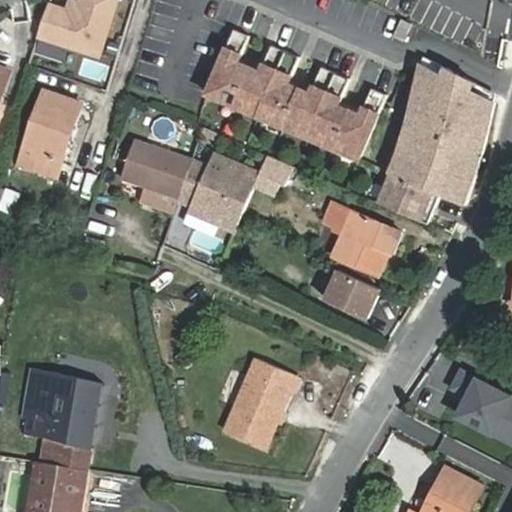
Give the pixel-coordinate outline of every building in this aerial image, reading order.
[(118,0),(79,0),(79,1),(75,0),(70,0),(68,7),(50,1),(39,34),(100,54),(118,0)] [(452,0),(477,12),(482,0),(452,0)] [(412,21),(402,16),(394,33),(403,38),(412,21)] [(292,70),(299,56),(274,45),(268,59),(292,70)] [(232,46),(212,92),(367,162),(387,115),(373,108),(370,117),(346,107),(350,98),(321,85),(318,94),(294,84),(298,75),(269,62),(266,70),(243,60),(247,52),(232,46)] [(0,66),(0,101),(11,70),(0,66)] [(325,66),(318,79),(344,91),(351,78),(325,66)] [(445,78),(423,66),(410,128),(408,137),(402,155),(407,157),(399,176),(443,195),(454,200),(463,182),(471,185),(481,160),(485,145),(494,104),(470,91),(475,84),(449,70),(445,78)] [(47,92),(22,164),(57,177),(82,104),(47,92)] [(127,174),(183,193),(195,158),(196,156),(139,136),(127,174)] [(288,183),(296,165),(271,154),(262,172),(261,175),(258,184),(278,192),(283,181),(288,183)] [(407,157),(402,155),(394,174),(399,176),(407,157)] [(261,175),(262,172),(232,158),(226,172),(195,158),(183,193),(179,202),(208,215),(216,211),(224,215),(221,221),(238,228),(261,175)] [(394,174),(382,203),(430,225),(443,195),(399,176),(394,174)] [(471,185),(463,182),(454,200),(465,205),(471,185)] [(342,236),(333,259),(382,278),(392,255),(396,256),(406,230),(336,203),(328,222),(337,226),(340,235),(342,236)] [(87,235),(83,249),(101,254),(106,240),(87,235)] [(60,275),(68,277),(70,268),(62,266),(60,275)] [(371,316),(384,286),(341,267),(328,296),(371,316)] [(263,361),(226,432),(264,451),(302,381),(263,361)] [(105,382),(31,368),(22,420),(28,420),(25,437),(46,440),(42,463),(90,471),(105,382)] [(511,395),(463,371),(454,388),(470,395),(460,416),(511,441),(511,395)] [(34,511),(83,511),(90,471),(42,463),(34,511)] [(419,511),(414,509),(412,511),(472,511),(487,485),(451,466),(426,511),(419,511)]
